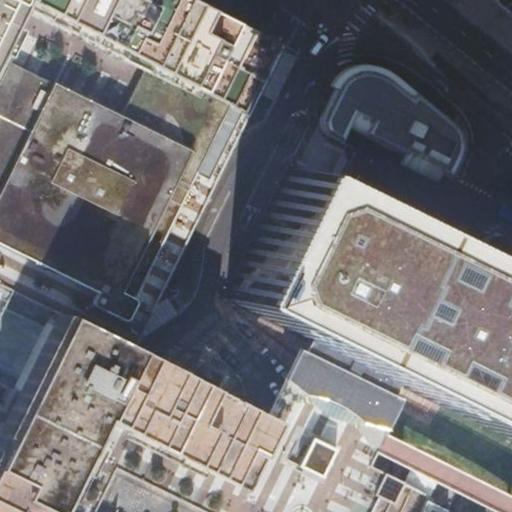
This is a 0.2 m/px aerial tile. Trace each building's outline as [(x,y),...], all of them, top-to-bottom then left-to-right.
[(14,0),(147,65),(222,102),(255,34),(194,4),(185,0),(0,0),(0,17),(8,0),(14,0)] [(255,34),(222,102),(147,65),(120,119),(52,86),(46,82),(40,79),(0,59),(0,244),(12,250),(27,258),(95,291),(122,304),(115,317),(106,336),(125,346),(128,347),(144,315),(189,225),(211,180),(278,45),(274,43),(258,35),(255,34)] [(327,84),(328,84),(333,87),(334,88),(318,123),(319,129),(322,133),(345,145),(351,131),(443,177),(447,176),(450,174),(461,149),(461,141),(460,136),(458,132),(454,127),(396,77),(391,74),(383,70),(374,68),(365,68),(353,69),(340,73),(333,78),(327,84)] [(330,186),(289,166),(224,298),(304,338),(393,381),(442,405),(511,439),(511,275),(431,236),(330,186)] [(0,511),(46,511),(67,471),(81,442),(93,418),(84,414),(94,393),(99,395),(127,409),(155,422),(236,462),(241,464),(265,414),(261,412),(244,404),(236,400),(223,394),(220,392),(218,391),(195,380),(192,379),(180,373),(173,369),(151,359),(128,347),(125,346),(106,336),(101,334),(62,315),(38,365),(27,386),(22,396),(17,407),(15,410),(8,424),(1,438),(0,440),(0,511)] [(393,381),(304,338),(287,373),(292,377),(298,379),(305,380),(312,383),(318,385),(326,389),(332,393),(339,397),(344,401),(351,407),(378,412),(393,381)] [(204,372),(201,378),(206,380),(220,387),(221,387),(225,389),(227,390),(230,384),(233,378),(227,375),(212,368),(207,366),(204,372)] [(413,511),(427,484),(378,460),(367,483),(352,511),(413,511)]
